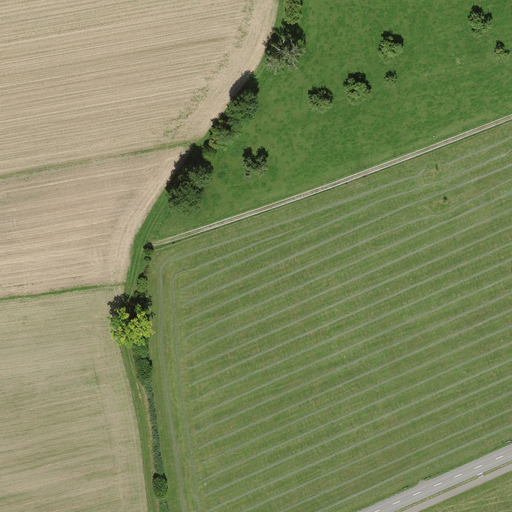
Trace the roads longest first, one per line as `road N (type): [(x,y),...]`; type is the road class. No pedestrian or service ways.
road 1 (track): [(511,119),(164,245),(146,244)]
road 2 (tertiary): [(380,511),(511,453)]
